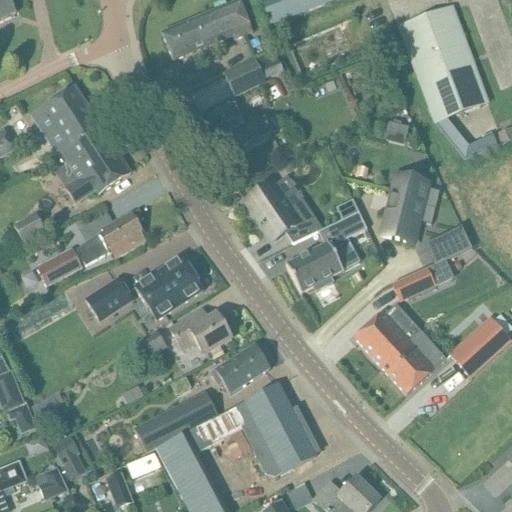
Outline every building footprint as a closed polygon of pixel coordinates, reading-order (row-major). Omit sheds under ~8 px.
[(9,0),(0,0),(0,21),(16,15),(9,0)] [(258,0),(261,6),(269,28),(324,7),(343,0),(258,0)] [(191,23),(161,36),(173,64),(191,56),(233,39),(235,43),(253,35),(247,22),(239,4),(191,23)] [(452,10),(399,29),(435,125),(487,106),(452,10)] [(271,57),(257,63),(265,84),(280,78),(271,57)] [(255,66),(226,81),(236,102),(266,87),(255,66)] [(74,90),(32,118),(60,160),(102,133),(74,90)] [(234,108),(203,124),(221,160),(239,151),(270,135),(263,121),(245,131),(234,108)] [(511,129),(495,135),(500,147),(511,141),(511,129)] [(0,134),(0,160),(15,152),(5,132),(0,134)] [(102,133),(60,160),(71,177),(75,174),(81,183),(66,192),(75,205),(96,192),(99,197),(114,188),(130,177),(102,133)] [(396,180),(381,238),(412,246),(427,188),(413,185),(414,183),(410,182),(410,184),(396,180)] [(272,187),(246,205),(266,233),(267,231),(267,230),(271,227),(279,239),(285,235),(287,234),(294,245),(292,246),(293,247),(295,246),(318,235),(323,232),(304,204),(290,213),(272,187)] [(353,203),(336,211),(342,223),(359,216),(353,203)] [(104,236),(76,252),(86,269),(108,256),(109,256),(111,255),(115,262),(127,255),(145,245),(141,238),(143,237),(136,224),(143,220),(138,212),(121,222),(102,232),(104,236)] [(36,215),(12,229),(22,247),(47,233),(36,215)] [(303,259),(286,269),(301,297),(313,290),(316,294),(333,285),(330,281),(343,274),(336,260),(353,251),(348,242),(367,233),(359,216),(342,223),(331,229),(338,243),(329,248),(328,246),(325,248),(311,255),(303,259)] [(451,245),(430,256),(435,267),(471,250),(464,235),(450,242),(451,245)] [(70,251),(35,270),(46,291),(81,271),(70,251)] [(162,273),(134,291),(156,324),(191,301),(203,293),(191,274),(183,262),(182,260),(162,273)] [(427,271),(392,287),(400,305),(435,289),(427,271)] [(104,291),(85,303),(99,325),(133,303),(119,282),(104,291)] [(355,341),(354,341),(380,370),(420,334),(396,308),(386,316),(384,314),(355,341)] [(195,318),(170,332),(182,353),(196,345),(204,359),(231,343),(216,317),(200,326),(195,318)] [(491,322),(450,358),(471,381),(511,345),(491,322)] [(156,332),(139,342),(146,354),(163,344),(156,332)] [(420,334),(380,370),(407,399),(433,374),(446,362),(420,334)] [(255,348),(211,376),(218,388),(222,385),(230,398),(270,372),(255,348)] [(10,375),(0,378),(0,406),(3,415),(23,407),(10,375)] [(232,413),(156,453),(186,511),(224,511),(195,457),(242,433),(266,478),(274,481),(298,468),(316,458),(278,388),(232,413)] [(206,396),(134,432),(147,456),(218,419),(211,406),(206,396)] [(50,398),(30,409),(37,421),(57,409),(50,398)] [(26,407),(6,416),(10,424),(15,422),(21,438),(36,431),(26,407)] [(27,445),(32,457),(49,450),(44,438),(27,445)] [(71,442),(54,452),(62,466),(77,458),(79,457),(71,442)] [(152,456),(126,466),(132,481),(158,470),(152,456)] [(0,494),(26,484),(21,472),(19,466),(0,473),(0,494)] [(44,476),(35,480),(40,491),(45,504),(68,495),(57,471),(44,476)] [(121,477),(106,483),(113,501),(128,495),(121,477)] [(329,486),(313,503),(322,511),(371,511),(380,503),(357,481),(341,497),(329,486)] [(73,497),(63,510),(65,511),(82,511),(86,507),(73,497)] [(286,511),(281,503),(264,511),(286,511)]
